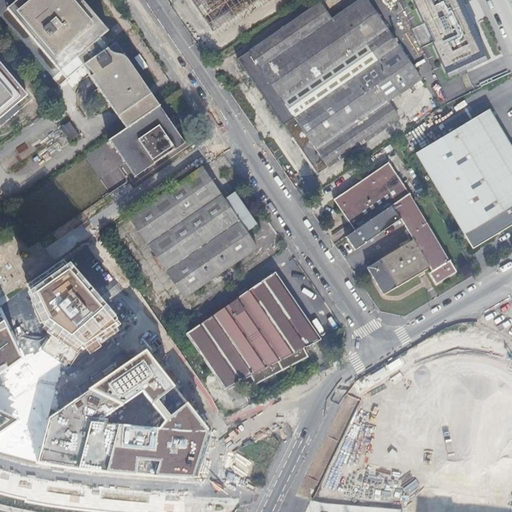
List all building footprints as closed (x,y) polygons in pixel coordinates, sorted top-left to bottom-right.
[(81,67),(90,81),(126,56),(116,42),(107,48),(99,38),(107,31),(79,0),(0,0),(0,18),(51,78),(58,72),(65,80),(81,67)] [(189,0),(211,32),(256,0),(189,0)] [(237,59),(317,174),(399,117),(389,101),(421,79),(366,0),(358,0),(332,18),(320,1),(237,59)] [(447,79),(450,78),(459,74),(487,61),(480,47),(481,46),(460,0),(410,0),(422,25),(423,24),(431,43),(430,43),(447,79)] [(126,56),(90,81),(125,128),(160,105),(126,56)] [(0,121),(17,107),(14,103),(23,94),(0,66),(0,121)] [(58,72),(51,78),(58,86),(65,80),(58,72)] [(125,128),(108,140),(134,176),(184,140),(160,105),(125,128)] [(473,248),(511,224),(511,147),(489,110),(416,153),(473,248)] [(60,129),(69,140),(77,135),(69,123),(60,129)] [(333,200),(354,231),(409,194),(388,164),(333,200)] [(128,217),(185,299),(257,248),(246,231),(256,224),(234,192),(223,199),(200,166),(128,217)] [(409,194),(354,231),(345,237),(354,250),(400,219),(413,239),(367,267),(383,293),(430,266),(432,270),(429,272),(435,283),(456,271),(409,193),(409,194)] [(69,264),(27,293),(41,326),(52,335),(43,351),(70,368),(79,351),(87,351),(90,355),(101,347),(99,343),(115,333),(119,324),(69,264)] [(185,334),(221,392),(248,377),(254,386),(308,356),(302,348),(319,339),(273,273),(185,334)] [(0,432),(18,421),(0,411),(0,373),(21,357),(0,312),(0,432)] [(175,387),(146,350),(87,389),(89,390),(122,405),(124,406),(142,391),(152,405),(158,400),(175,387)] [(122,405),(89,390),(49,418),(38,463),(79,470),(108,473),(136,473),(136,458),(161,461),(155,475),(197,476),(208,429),(188,402),(170,416),(158,400),(152,405),(166,421),(156,430),(96,423),(122,405)]
